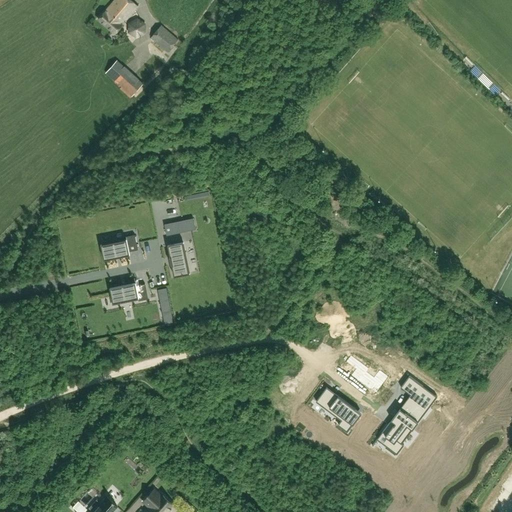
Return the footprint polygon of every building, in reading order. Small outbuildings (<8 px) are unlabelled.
[(121,25),(138,6),(130,0),(114,0),(105,11),(105,10),(98,18),(115,33),(122,25),(121,25)] [(178,39),(161,25),(150,37),(167,51),(178,39)] [(144,84),(117,60),(106,72),(133,96),(144,84)] [(179,221),(165,224),(167,234),(181,231),(179,221)] [(126,239),(102,244),(103,250),(105,259),(129,254),(129,251),(138,249),(135,234),(126,236),(126,239)] [(183,242),(169,245),(171,257),(170,257),(170,258),(171,258),(172,263),(171,263),(171,264),(173,264),(175,275),(189,272),(183,242)] [(135,283),(111,288),(113,297),(114,302),(138,298),(139,301),(148,299),(145,284),(136,286),(135,283)] [(350,356),(340,369),(341,370),(346,362),(352,366),(349,371),(346,374),(370,392),(385,373),(384,372),(383,372),(375,366),(369,373),(355,363),(357,361),(350,356)] [(390,422),(382,433),(383,433),(391,440),(386,446),(397,454),(404,445),(402,443),(397,439),(407,425),(413,429),(422,418),(418,415),(426,405),(429,408),(437,397),(410,376),(401,387),(402,388),(403,387),(412,394),(401,409),(400,408),(390,422)] [(327,387),(316,401),(334,415),(337,412),(344,417),(338,424),(347,431),(346,431),(347,432),(362,413),(338,395),(337,397),(336,395),(334,398),(334,397),(331,402),(322,395),(328,387),(327,387)] [(171,511),(176,507),(163,494),(161,496),(154,489),(144,500),(151,507),(145,511),(171,511)] [(92,511),(91,511),(110,511),(117,505),(106,496),(99,503),(96,500),(89,508),(92,511)]
